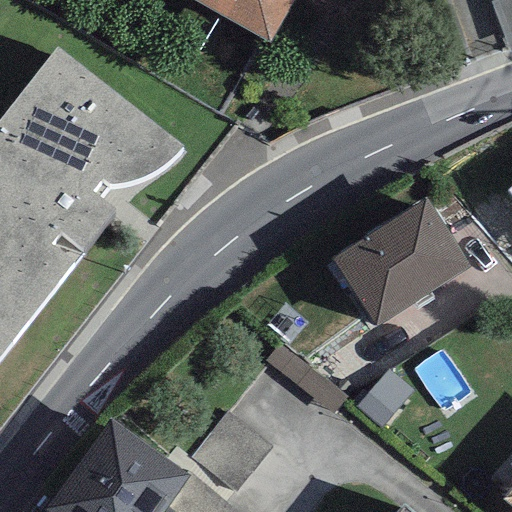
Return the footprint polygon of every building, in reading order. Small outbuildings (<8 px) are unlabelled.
[(297,0),(180,0),(270,49),(297,0)] [(511,0),(490,0),(507,45),(511,43),(511,0)] [(184,152),(55,54),(0,126),(0,362),(115,215),(136,195),(153,184),(171,169),(184,152)] [(426,205),(334,264),(378,331),(469,272),(426,205)] [(271,449),(227,414),(193,458),(237,492),(271,449)] [(170,511),(191,486),(111,426),(47,511),(170,511)] [(511,511),(511,494),(503,505),(511,511)]
